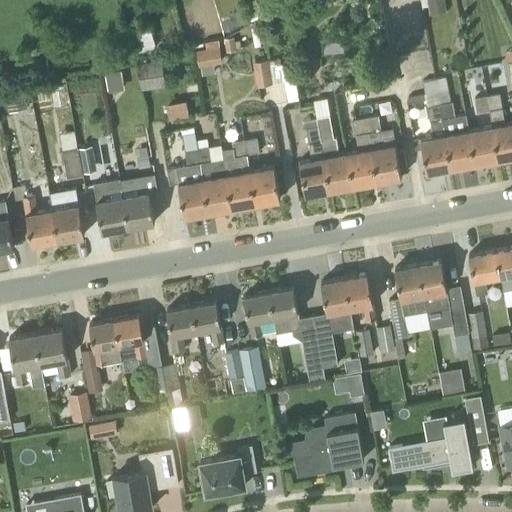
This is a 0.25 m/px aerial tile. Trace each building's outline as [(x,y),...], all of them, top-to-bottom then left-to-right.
[(130,28),(133,50),(152,47),(149,25),(130,28)] [(207,48),(196,50),(199,66),(202,65),(214,64),(223,62),(220,39),(206,41),(207,48)] [(284,81),(280,58),(269,60),(273,83),(284,81)] [(269,60),(269,59),(253,62),(257,85),(273,83),(269,60)] [(141,90),(166,86),(162,60),(137,64),(141,90)] [(117,70),(103,71),(106,90),(120,88),(117,70)] [(451,102),(446,77),(435,79),(440,104),(443,118),(446,133),(452,167),(475,163),(469,129),(467,114),(455,116),(453,101),(451,102)] [(431,120),(443,118),(440,104),(435,79),(434,79),(423,81),(426,93),(409,97),(407,100),(407,102),(427,99),(431,120)] [(511,121),(505,123),(500,93),(487,95),(490,110),(493,125),(499,158),(511,156),(511,121)] [(478,112),(490,110),(487,95),(475,97),(478,112)] [(183,99),(162,102),(164,118),(185,115),(183,99)] [(353,106),(356,119),(366,117),(369,132),(381,130),(380,120),(379,115),(380,115),(378,102),(376,102),(353,106)] [(330,189),(319,126),(317,116),(316,114),(300,117),(302,129),(306,128),(312,158),(300,160),(306,194),(330,189)] [(334,137),(330,114),(317,116),(319,126),(330,189),(354,185),(348,151),(337,153),(336,148),(338,148),(336,136),(334,137)] [(354,185),(378,181),(371,147),(372,147),(369,132),(366,117),(356,119),(354,119),(359,149),(348,151),(354,185)] [(475,163),(499,158),(493,125),(469,129),(475,163)] [(452,167),(446,133),(433,136),(414,139),(416,149),(423,148),(427,172),(452,167)] [(248,154),(260,152),(258,137),(244,139),(248,154)] [(256,203),(250,169),(248,154),(244,139),(232,141),(233,147),(235,156),(224,158),(233,207),(256,203)] [(396,142),(384,145),(372,147),(371,147),(378,181),(402,176),(396,142)] [(198,148),(209,211),(233,207),(224,158),(212,160),(209,146),(198,148)] [(68,177),(83,174),(78,147),(63,150),(68,177)] [(83,166),(96,164),(93,148),(80,150),(83,166)] [(185,216),(209,211),(198,148),(185,150),(188,164),(176,166),(179,182),(185,216)] [(256,203),(281,198),(274,165),(250,169),(256,203)] [(129,226),(156,221),(147,174),(136,176),(139,192),(124,195),(129,226)] [(108,198),(105,182),(94,183),(103,231),(129,226),(124,195),(108,198)] [(32,243),(59,239),(53,208),(49,184),(33,187),(35,194),(24,196),(32,243)] [(59,239),(85,234),(77,187),(66,189),(69,205),(53,208),(59,239)] [(0,249),(15,246),(6,200),(0,200),(0,249)] [(511,245),(496,248),(501,275),(504,289),(511,287),(511,245)] [(487,292),(484,277),(501,275),(496,248),(469,253),(477,294),(487,292)] [(448,293),(442,258),(418,262),(424,294),(427,309),(428,309),(428,311),(450,307),(455,334),(469,332),(462,290),(448,293)] [(409,335),(405,314),(427,309),(424,294),(418,262),(395,267),(401,297),(389,299),(396,337),(402,336),(409,335)] [(377,319),(368,272),(345,276),(350,307),(364,305),(367,320),(377,319)] [(314,314),(318,340),(331,338),(332,337),(331,331),(354,327),(350,307),(345,276),(322,280),(327,311),(314,314)] [(300,316),(294,285),(269,290),(274,315),(277,331),(293,329),(293,333),(302,339),(305,339),(306,342),(318,340),(314,314),(300,316)] [(252,336),(263,334),(260,318),(274,315),(269,290),(244,294),(252,336)] [(225,341),(217,299),(192,304),(197,329),(211,327),(214,343),(225,341)] [(175,350),(185,348),(182,332),(197,329),(192,304),(167,308),(175,350)] [(475,348),(489,346),(483,310),(469,312),(475,348)] [(147,355),(140,313),(115,318),(120,343),(134,341),(137,357),(147,355)] [(98,364),(108,362),(123,360),(120,343),(115,318),(90,322),(98,364)] [(395,350),(391,324),(377,327),(374,328),(379,353),(380,353),(380,356),(388,354),(389,360),(397,359),(395,350)] [(71,374),(63,327),(36,332),(42,363),(57,360),(60,376),(71,374)] [(374,351),(369,328),(356,330),(364,371),(377,368),(376,365),(379,364),(376,351),(374,351)] [(22,383),(29,382),(26,366),(42,363),(36,332),(10,337),(18,384),(22,383)] [(331,338),(318,340),(323,365),(335,363),(331,338)] [(310,368),(323,365),(318,340),(306,342),(310,368)] [(403,340),(396,342),(398,354),(405,353),(403,340)] [(246,375),(264,371),(259,345),(241,348),(246,375)] [(229,377),(243,374),(239,349),(224,352),(229,377)] [(163,364),(167,389),(179,387),(175,362),(163,364)] [(167,389),(163,364),(150,367),(155,392),(158,391),(167,389)] [(443,393),(465,389),(461,367),(439,372),(443,393)] [(0,369),(0,420),(10,419),(6,394),(1,370),(0,369)] [(101,379),(99,369),(86,371),(89,391),(96,390),(95,380),(101,379)] [(361,373),(347,375),(349,390),(350,396),(364,393),(361,373)] [(233,392),(246,389),(243,376),(230,379),(233,392)] [(29,404),(48,401),(46,387),(27,390),(29,404)] [(74,420),(93,417),(88,391),(69,394),(74,420)] [(480,394),(464,397),(473,443),(489,440),(480,394)] [(174,428),(200,422),(196,402),(169,407),(174,428)] [(511,406),(498,409),(501,425),(500,426),(507,467),(511,465),(511,406)] [(294,453),(294,455),(298,475),(336,468),(335,462),(345,460),(345,462),(364,459),(361,439),(355,409),(325,416),(326,423),(315,426),(309,428),(305,433),(304,439),(287,443),(289,454),(294,453)] [(447,435),(389,446),(393,470),(444,461),(444,459),(451,457),(453,469),(474,465),(465,416),(444,420),(447,435)] [(206,492),(246,484),(244,473),(257,470),(257,468),(253,444),(238,446),(239,453),(201,460),(205,487),(206,492)] [(118,494),(121,511),(127,511),(152,507),(148,483),(159,481),(160,486),(178,483),(172,447),(153,450),(156,467),(115,475),(115,478),(107,480),(110,495),(118,494)] [(84,511),(81,492),(54,497),(56,511),(84,511)]
